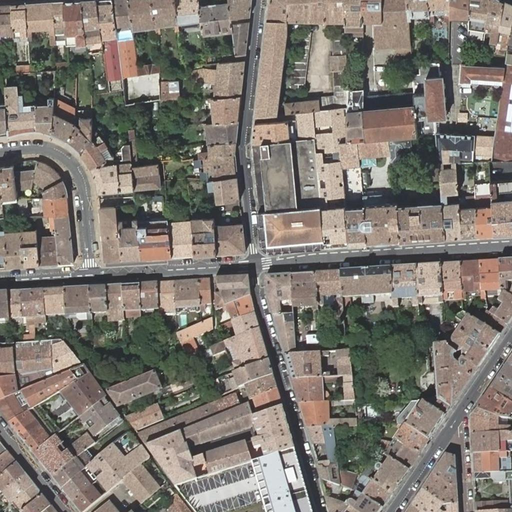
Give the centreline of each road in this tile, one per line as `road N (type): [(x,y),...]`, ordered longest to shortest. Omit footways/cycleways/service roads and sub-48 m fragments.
road 1 (residential): [(253,264),(243,151),(262,0)]
road 2 (secondary): [(511,247),(253,264)]
road 3 (residential): [(253,264),(260,311),(323,511)]
road 4 (residential): [(90,274),(71,166),(50,150),(0,151)]
road 5 (secondary): [(253,264),(90,274)]
